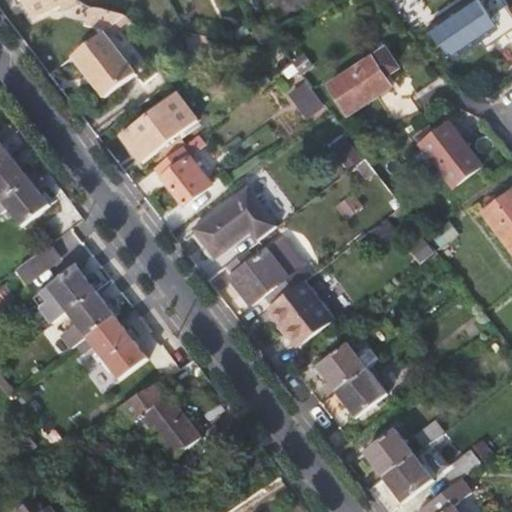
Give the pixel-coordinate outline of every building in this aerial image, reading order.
[(31,0),(41,16),(70,0),(31,0)] [(454,60),(502,28),(483,0),(476,0),(433,29),(454,60)] [(105,35),(74,59),(106,100),(137,77),(105,35)] [(355,116),(398,87),(390,75),(404,65),(393,47),(335,86),(355,116)] [(304,106),(316,97),(307,86),(295,95),(304,106)] [(161,152),(169,163),(184,150),(189,147),(181,137),(200,122),(179,95),(124,137),(145,164),(161,152)] [(427,145),(425,147),(455,188),(484,166),(454,125),(441,135),(435,128),(422,138),(427,145)] [(206,146),(200,138),(189,147),(184,150),(190,158),(206,146)] [(0,166),(12,157),(0,140),(0,166)] [(0,205),(3,203),(31,182),(12,157),(0,166),(0,205)] [(369,159),(361,165),(370,177),(378,171),(369,159)] [(166,180),(187,207),(212,188),(191,161),(166,180)] [(50,207),(31,182),(3,203),(21,229),(50,207)] [(253,235),(260,244),(279,229),(250,192),(197,232),(220,260),(253,235)] [(511,193),(485,213),(511,249),(511,193)] [(267,297),(274,307),(305,284),(316,275),(309,265),(288,238),(270,251),(234,279),(255,306),(267,297)] [(63,260),(52,246),(20,270),(31,285),(63,260)] [(55,325),(69,313),(97,293),(77,266),(35,299),(55,325)] [(333,321),(305,284),(274,307),(303,345),(333,321)] [(115,317),(97,293),(69,313),(88,338),(115,317)] [(134,342),(115,317),(88,338),(107,364),(134,342)] [(365,349),(357,355),(350,345),(320,368),(340,394),(369,371),(381,362),(372,351),(365,349)] [(389,396),(369,371),(340,394),(360,419),(389,396)] [(203,438),(162,384),(121,410),(132,425),(143,417),(175,458),(203,438)] [(415,438),(424,450),(444,435),(435,423),(415,438)] [(367,453),(386,480),(416,457),(396,431),(367,453)] [(439,470),(424,450),(416,457),(431,476),(439,470)] [(447,474),(457,487),(464,481),(483,467),(473,454),(447,474)] [(436,482),(431,476),(416,457),(386,480),(406,505),(436,482)] [(475,495),(464,481),(457,487),(424,511),(457,511),(456,510),(475,495)] [(55,511),(45,500),(29,511),(55,511)]
